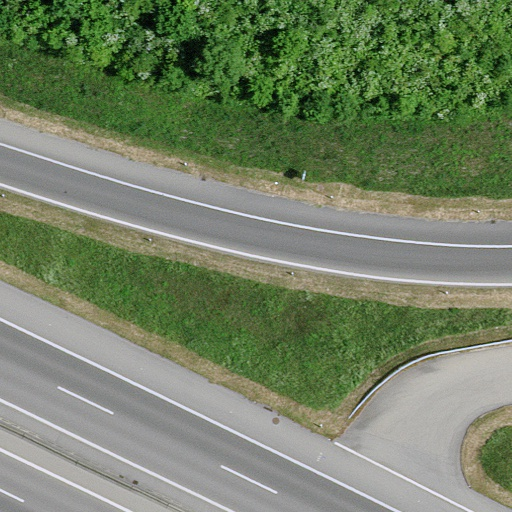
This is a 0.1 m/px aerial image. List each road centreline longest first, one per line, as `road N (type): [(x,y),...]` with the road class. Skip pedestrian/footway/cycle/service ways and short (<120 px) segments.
road 1 (motorway): [(511,264),(377,258),(252,236),(0,163)]
road 2 (motorway): [(315,511),(0,360)]
